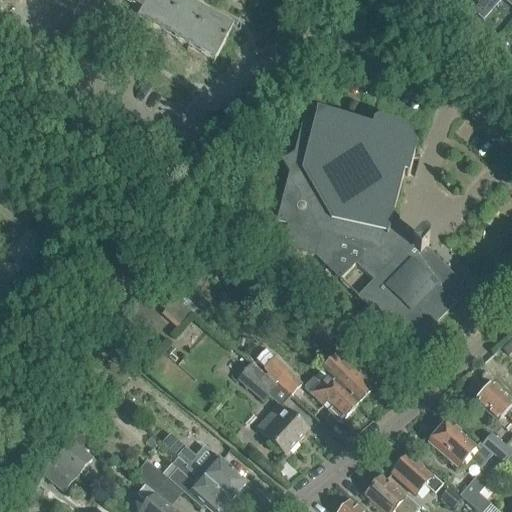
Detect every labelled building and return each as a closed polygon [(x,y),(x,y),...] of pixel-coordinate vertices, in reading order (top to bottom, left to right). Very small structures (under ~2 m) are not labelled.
[(139,21),(216,62),(232,32),(238,35),(242,28),(191,0),(122,0),(143,12),(139,21)] [(437,0),(434,3),(446,15),(455,6),(447,0),(437,0)] [(500,0),(485,0),(480,6),(479,8),(487,16),(498,3),(500,0)] [(276,224),(287,227),(281,250),(314,259),(339,283),(359,262),(377,279),(357,300),(411,352),(469,293),(425,251),(428,249),(429,245),(427,243),(426,242),(421,241),(418,242),(417,243),(392,219),(403,179),(407,180),(414,153),(412,144),(409,139),(405,135),(395,129),(377,124),(373,126),(372,130),(324,116),(326,108),(309,103),(294,156),(282,163),(289,176),(276,224)] [(93,296),(113,313),(124,300),(123,299),(136,282),(119,268),(105,284),(104,283),(93,296)] [(182,297),(177,302),(192,315),(196,309),(182,297)] [(179,327),(190,315),(173,301),(163,313),(179,327)] [(292,318),(328,348),(337,335),(302,306),(292,318)] [(121,386),(134,372),(115,356),(102,370),(121,386)] [(358,409),(371,395),(375,390),(358,374),(339,356),(321,374),(328,381),(358,409)] [(263,370),(291,397),(301,386),(273,359),(263,370)] [(262,404),(275,387),(250,366),(236,382),(262,404)] [(358,409),(328,381),(321,388),(314,382),(305,391),(324,409),(327,405),(345,422),(358,409)] [(511,405),(491,387),(475,405),(504,430),(511,422),(511,423),(511,405)] [(280,408),(257,432),(285,459),(308,435),(280,408)] [(478,446),(475,450),(447,425),(428,446),(458,473),(468,462),(472,466),(479,472),(491,457),(478,446)] [(75,433),(69,441),(81,451),(87,443),(75,433)] [(69,441),(62,450),(54,459),(77,478),(85,469),(92,460),(81,451),(69,441)] [(486,452),(502,466),(509,458),(493,444),(486,452)] [(203,450),(194,460),(185,452),(179,460),(180,460),(178,462),(188,470),(186,472),(193,479),(197,475),(200,478),(231,505),(246,488),(211,457),(203,450)] [(511,458),(502,470),(511,477),(511,458)] [(392,478),(415,500),(425,489),(435,498),(442,489),(409,459),(392,478)] [(208,511),(224,511),(231,505),(200,478),(197,475),(193,479),(186,472),(188,470),(178,462),(171,470),(164,478),(146,463),(133,479),(170,510),(182,495),(200,511),(203,511),(205,509),(208,511)] [(74,481),(52,463),(41,477),(63,495),(74,481)] [(485,469),(478,477),(479,478),(487,485),(494,477),(485,469)] [(487,511),(490,508),(478,498),(489,486),(487,485),(479,478),(460,500),(474,511),(487,511)] [(366,500),(378,511),(396,511),(398,511),(417,511),(406,502),(405,503),(382,482),(366,500)] [(32,487),(25,495),(36,504),(43,495),(32,487)] [(170,511),(142,489),(135,497),(146,506),(141,511),(170,511)] [(441,500),(454,511),(455,511),(462,504),(449,492),(441,500)] [(36,504),(25,495),(18,504),(27,511),(34,511),(39,507),(36,504)]
